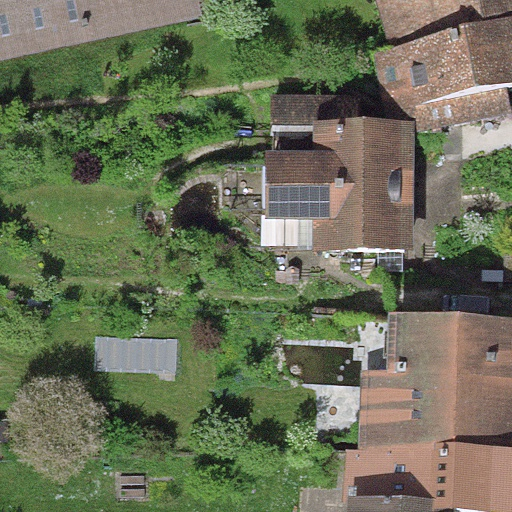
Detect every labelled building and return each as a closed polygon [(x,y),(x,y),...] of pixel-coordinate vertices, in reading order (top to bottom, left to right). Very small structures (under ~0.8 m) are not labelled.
[(0,0),(0,62),(205,18),(201,0),(0,0)] [(511,17),(511,0),(375,0),(388,48),(511,17)] [(506,85),(511,83),(511,17),(388,48),(371,52),(386,112),(506,85)] [(511,111),(511,110),(506,85),(386,112),(389,120),(417,120),(417,132),(511,111)] [(311,251),(416,252),(417,132),(417,120),(389,120),(357,120),(357,96),(273,95),(273,150),(266,150),(265,219),(311,219),(311,251)] [(511,318),(389,311),(387,367),(363,369),(359,449),(434,448),(434,442),(511,446),(511,318)] [(511,511),(511,446),(434,442),(434,448),(359,449),(346,449),(343,496),(349,496),(433,498),(433,511),(511,511)] [(433,511),(433,498),(349,496),(348,511),(433,511)]
